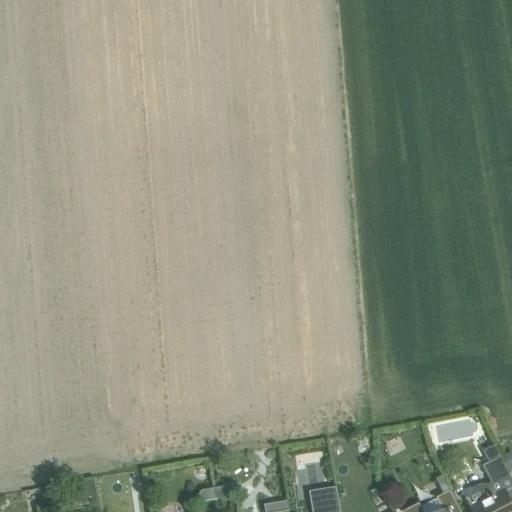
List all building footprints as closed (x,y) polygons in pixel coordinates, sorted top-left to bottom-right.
[(465,498),(471,510),(472,511),(511,511),(511,480),(494,446),(484,451),(490,461),(482,466),(491,485),(489,486),(485,485),(482,484),(479,485),(473,488),(470,492),(469,494),(469,496),(465,498)] [(402,511),(401,511),(461,511),(451,491),(444,480),(432,486),(439,497),(436,499),(443,511),(423,511),(419,503),(402,511)] [(233,486),(215,489),(217,500),(235,497),(233,486)] [(320,511),(340,511),(336,488),(321,490),(325,511),(320,511)] [(196,504),(217,500),(215,489),(203,491),(204,497),(195,498),(196,504)]
